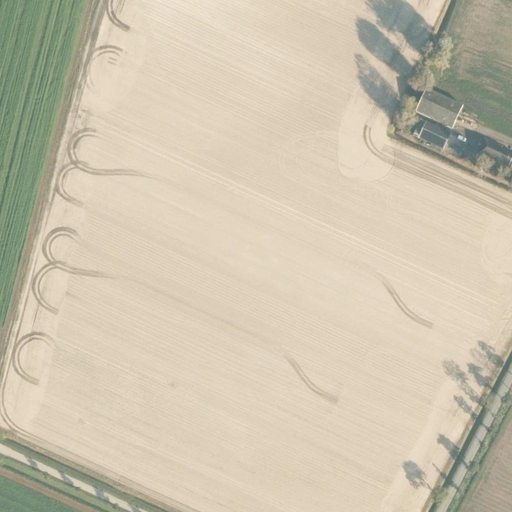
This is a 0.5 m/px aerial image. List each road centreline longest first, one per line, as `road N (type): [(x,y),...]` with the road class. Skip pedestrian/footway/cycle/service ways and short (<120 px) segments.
road 1 (tertiary): [(440,511),(511,373)]
road 2 (unclassified): [(138,511),(0,448)]
